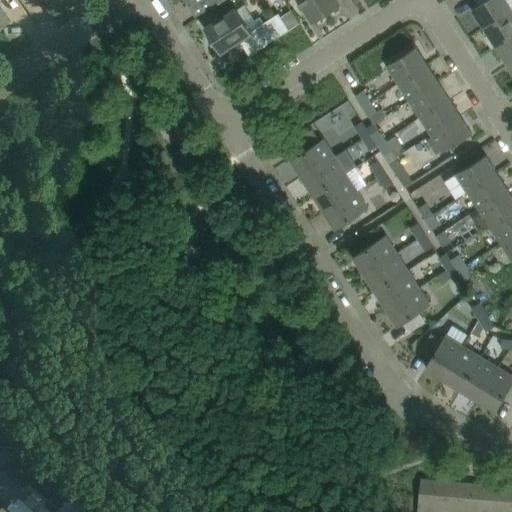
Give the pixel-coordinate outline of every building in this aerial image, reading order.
[(0,0),(0,26),(9,20),(0,7),(0,0)] [(207,0),(212,7),(213,8),(225,0),(207,0)] [(297,0),(312,22),(339,5),(336,0),(297,0)] [(485,28),(511,10),(511,0),(475,0),(479,5),(473,9),(485,28)] [(222,51),(250,33),(255,30),(266,46),(289,30),(278,14),(264,23),(259,16),(254,19),(244,3),(206,28),(222,51)] [(511,35),(511,10),(485,28),(489,35),(484,38),(491,49),(496,46),(511,35)] [(508,64),(511,61),(511,35),(496,46),(508,64)] [(427,64),(424,60),(416,47),(386,66),(398,83),(427,64)] [(438,82),(432,72),(427,64),(398,83),(409,101),(438,82)] [(449,99),(444,91),(438,82),(409,101),(420,118),(449,99)] [(355,96),(362,107),(370,102),(363,91),(355,96)] [(461,116),(454,107),(449,99),(420,118),(431,135),(461,116)] [(370,102),(362,107),(369,117),(373,124),(385,116),(381,109),(377,112),(370,102)] [(431,135),(421,142),(432,159),(442,153),(472,134),(469,129),(466,126),(461,116),(431,135)] [(369,133),(362,122),(354,127),(362,138),(369,133)] [(378,130),(370,135),(377,146),(385,141),(378,130)] [(377,146),(370,135),(369,133),(362,138),(370,151),(377,146)] [(393,136),(385,141),(377,146),(388,162),(396,157),(403,152),(393,136)] [(302,177),(334,156),(323,139),(291,160),(302,177)] [(497,173),(494,168),(485,155),(456,174),(467,192),(497,173)] [(313,194),(346,174),(334,156),(302,177),(313,194)] [(396,157),(388,162),(400,182),(404,187),(412,182),(408,177),(396,157)] [(377,161),(370,166),(377,178),(385,173),(377,161)] [(385,173),(377,178),(385,189),(393,185),(385,173)] [(508,190),(502,180),(497,173),(467,192),(478,209),(508,190)] [(325,212),(357,191),(346,174),(313,194),(325,212)] [(392,189),(382,195),(388,206),(398,199),(392,189)] [(511,211),(511,196),(508,190),(478,209),(489,226),(511,211)] [(368,209),(357,191),(325,212),(336,229),(368,209)] [(425,204),(418,209),(425,219),(432,214),(425,204)] [(511,236),(511,211),(489,226),(501,244),(511,236)] [(439,225),(432,214),(425,219),(431,230),(439,225)] [(425,234),(417,223),(410,228),(417,239),(425,234)] [(443,231),(436,236),(443,247),(450,242),(443,231)] [(433,247),(425,234),(417,239),(425,252),(433,247)] [(364,274),(397,253),(385,236),(353,256),(364,274)] [(511,260),(511,236),(501,244),(511,261),(511,260)] [(375,291),(408,270),(397,253),(364,274),(375,291)] [(454,265),(451,260),(446,253),(439,258),(446,270),(454,265)] [(458,255),(451,260),(454,265),(458,271),(465,266),(458,255)] [(462,277),(458,271),(454,265),(446,270),(454,282),(462,277)] [(472,276),(465,266),(458,271),(462,277),(464,281),(472,276)] [(387,309),(419,288),(408,270),(375,291),(387,309)] [(430,305),(419,288),(387,309),(398,326),(430,305)] [(486,315),(479,303),(471,308),(478,320),(486,315)] [(494,327),(486,315),(478,320),(486,332),(494,327)] [(443,379),(462,346),(461,345),(466,336),(450,326),(425,368),(443,379)] [(511,348),(511,339),(502,339),(501,348),(511,348)] [(461,389),(480,357),(462,346),(443,379),(461,389)] [(478,400),(498,367),(480,357),(461,389),(478,400)] [(511,384),(511,375),(498,367),(478,400),(496,411),(511,384)] [(0,467),(10,456),(0,446),(0,467)] [(29,511),(16,500),(25,490),(0,468),(0,497),(10,507),(6,511),(2,509),(0,511),(29,511)] [(450,511),(454,482),(420,479),(417,511),(450,511)] [(485,511),(488,485),(454,482),(450,511),(485,511)] [(511,511),(511,487),(488,485),(485,511),(511,511)]
